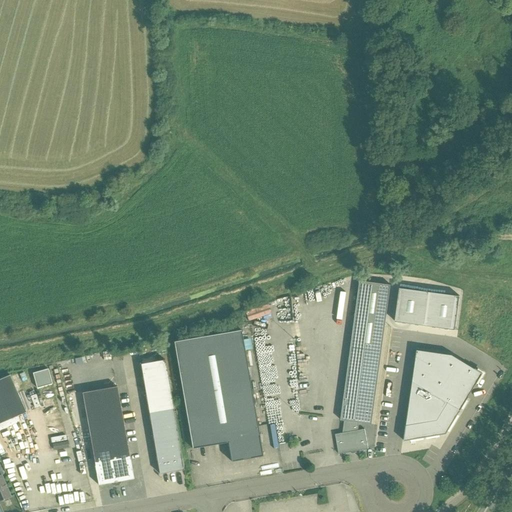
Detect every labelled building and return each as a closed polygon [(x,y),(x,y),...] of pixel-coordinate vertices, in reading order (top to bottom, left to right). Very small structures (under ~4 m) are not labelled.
[(335,433),(339,453),(368,448),(365,428),(358,429),(359,421),(372,423),(391,283),(360,279),(341,419),(344,419),(343,431),(335,433)] [(400,288),(395,322),(425,326),(429,292),(400,288)] [(429,292),(425,326),(455,330),(459,297),(429,292)] [(459,297),(455,330),(463,331),(479,341),(496,312),(475,299),(459,297)] [(511,321),(496,312),(479,341),(507,358),(511,350),(511,321)] [(173,340),(192,447),(228,440),(231,460),(263,454),(241,328),(173,340)] [(414,369),(413,379),(462,408),(468,398),(476,385),(483,373),(475,368),(474,369),(452,355),(417,351),(416,360),(414,369)] [(164,359),(140,363),(143,383),(168,379),(164,359)] [(48,369),(32,373),(36,388),(52,384),(48,369)] [(0,377),(0,422),(25,411),(9,374),(0,377)] [(168,379),(143,383),(147,403),(171,399),(168,379)] [(411,392),(404,441),(447,434),(462,408),(413,379),(412,386),(411,392)] [(81,391),(98,484),(133,477),(117,385),(81,391)] [(171,399),(147,403),(150,423),(175,418),(171,399)] [(175,418),(150,423),(154,443),(178,439),(175,418)] [(178,439),(154,443),(156,458),(181,454),(178,439)] [(425,463),(430,453),(423,450),(419,460),(425,463)] [(181,454),(156,458),(159,473),(183,469),(181,454)] [(0,499),(3,498),(4,500),(7,499),(7,497),(9,496),(1,474),(0,474),(0,499)]
